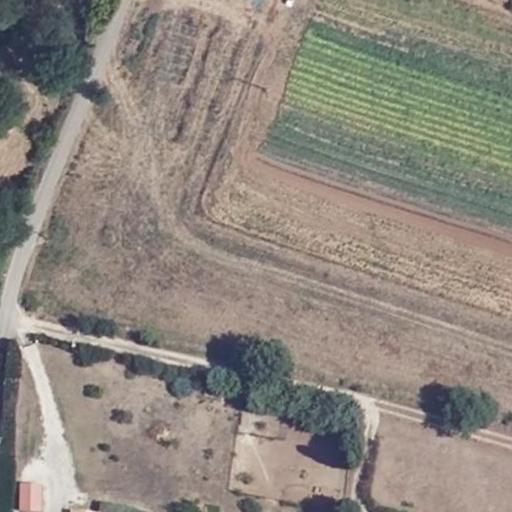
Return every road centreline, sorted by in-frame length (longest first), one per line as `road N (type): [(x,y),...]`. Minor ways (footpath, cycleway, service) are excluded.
road 1 (track): [(511,388),(375,341),(163,286),(121,252),(123,225),(209,0)]
road 2 (track): [(274,0),(192,235),(174,211),(170,177),(244,0)]
road 3 (unclassified): [(0,337),(47,185),(122,0)]
road 4 (track): [(192,235),(511,338)]
road 5 (track): [(511,442),(365,399)]
